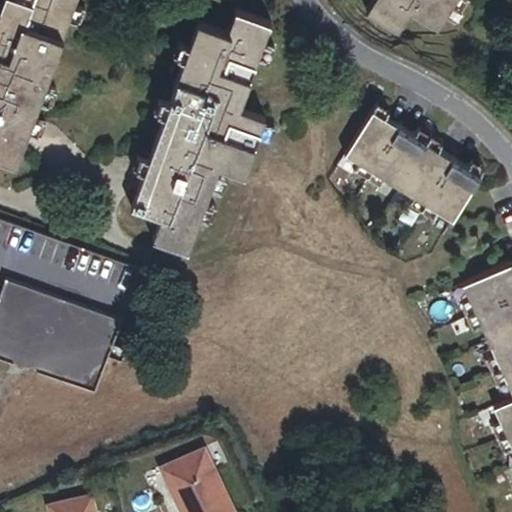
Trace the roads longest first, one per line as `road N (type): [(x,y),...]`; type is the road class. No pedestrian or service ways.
road 1 (unclassified): [(297,0),(355,52),(469,113),(511,158)]
road 2 (unknown): [(0,269),(18,256),(43,256),(113,290)]
